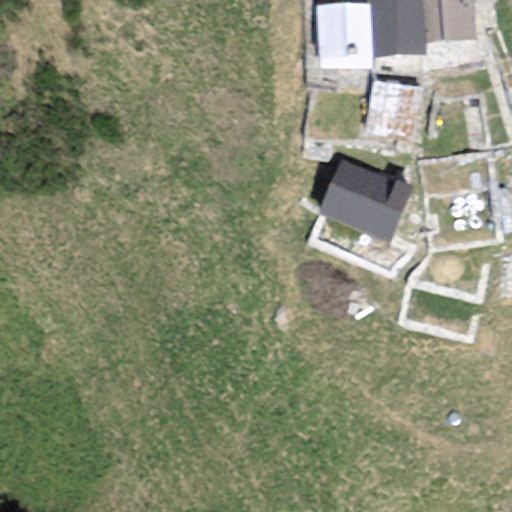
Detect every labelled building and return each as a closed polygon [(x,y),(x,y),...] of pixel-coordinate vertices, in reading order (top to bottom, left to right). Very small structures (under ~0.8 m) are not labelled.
[(368,0),(369,3),(371,56),(424,54),(424,43),(422,0),(368,0)] [(476,0),(422,0),(424,43),(477,42),(476,0)] [(369,3),(316,4),(318,71),(371,69),(371,56),(369,3)] [(372,81),(362,136),(409,144),(419,89),(372,81)] [(407,187),(338,159),(316,214),(385,242),(407,187)]
